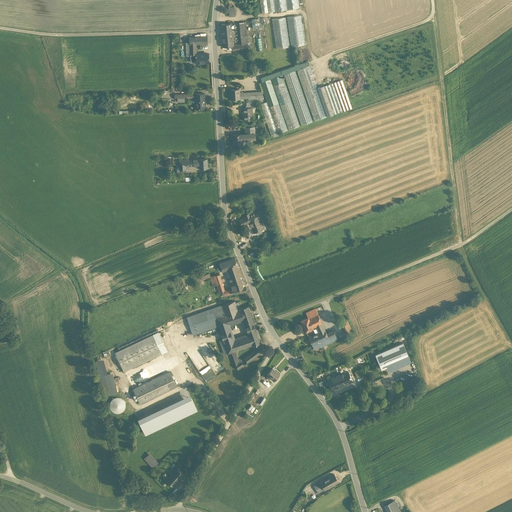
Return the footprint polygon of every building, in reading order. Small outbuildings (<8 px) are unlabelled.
[(298,0),(260,0),(262,13),(299,7),(298,0)] [(301,15),(287,17),(291,46),(305,44),(301,15)] [(285,17),(272,19),(276,48),(290,46),(285,17)] [(263,26),(263,18),(251,18),(251,27),(263,26)] [(235,23),(221,24),(223,47),(233,46),(237,45),(236,44),(235,23)] [(207,36),(189,37),(189,43),(189,44),(196,44),(196,45),(207,44),(207,36)] [(196,55),(196,56),(193,56),(192,57),(192,63),(208,62),(208,54),(196,55)] [(308,61),(261,77),(262,81),(270,79),(271,78),(282,75),(284,74),(295,70),(297,69),(309,65),(308,61)] [(309,65),(297,69),(314,121),(327,116),(317,88),(309,65)] [(295,70),(284,74),(301,125),(312,121),(295,70)] [(282,75),(271,78),(273,85),(284,81),(283,78),(284,78),(284,76),(283,77),(282,75)] [(288,130),(270,79),(262,81),(260,82),(267,101),(278,133),(288,130)] [(342,80),(324,86),(333,114),(352,108),(342,80)] [(284,81),(273,85),(289,130),(300,126),(284,81)] [(324,86),(323,86),(317,88),(327,116),(333,114),(324,86)] [(239,89),(230,89),(230,93),(230,99),(239,98),(243,98),(243,92),(239,93),(239,89)] [(262,91),(243,92),(243,98),(248,97),(248,102),(254,102),(263,101),(262,91)] [(205,93),(195,94),(195,98),(196,105),(194,105),(194,109),(196,109),(200,109),(205,108),(205,93)] [(267,101),(260,104),(271,136),(278,133),(267,101)] [(246,105),(245,105),(245,107),(243,108),(243,120),(252,119),(251,107),(255,107),(254,105),(246,105)] [(245,134),(232,135),(231,136),(231,138),(232,139),(233,139),(233,144),(242,144),(242,146),(246,146),(247,146),(246,140),(251,140),(252,139),(252,138),(255,138),(255,133),(245,134)] [(198,159),(185,160),(185,166),(197,165),(197,168),(199,168),(198,159)] [(207,159),(198,159),(199,168),(199,169),(208,168),(207,159)] [(262,209),(257,211),(261,222),(266,220),(262,209)] [(257,211),(250,214),(249,213),(245,214),(246,216),(240,219),(242,225),(243,225),(249,222),(253,233),(264,228),(261,222),(257,211)] [(242,274),(234,259),(220,263),(223,272),(230,270),(232,288),(244,286),(242,274)] [(231,288),(224,290),(219,274),(214,276),(217,285),(220,296),(232,294),(231,288)] [(235,300),(186,317),(192,335),(218,326),(215,317),(238,309),(236,302),(235,300)] [(242,308),(240,308),(244,320),(247,330),(255,327),(248,306),(242,308)] [(238,309),(215,317),(218,326),(227,354),(231,352),(236,351),(232,340),(231,336),(232,336),(229,325),(244,320),(240,308),(238,309)] [(316,309),(307,313),(309,317),(314,328),(317,326),(323,324),(316,309)] [(351,327),(346,316),(340,319),(346,330),(351,327)] [(309,317),(301,320),(306,331),(314,328),(309,317)] [(323,324),(317,326),(319,332),(324,341),(336,335),(334,330),(327,333),(323,324)] [(249,334),(232,340),(236,351),(257,344),(261,343),(255,327),(247,330),(248,331),(249,334)] [(232,336),(231,336),(232,340),(249,334),(248,331),(232,336)] [(319,332),(309,337),(315,350),(326,345),(324,341),(319,332)] [(166,351),(158,333),(153,336),(161,354),(166,351)] [(152,335),(115,353),(124,371),(161,354),(153,336),(152,335)] [(336,335),(324,341),(326,345),(338,340),(336,335)] [(198,347),(207,362),(217,356),(209,341),(198,347)] [(259,348),(240,361),(239,358),(234,360),(237,369),(263,351),(261,343),(257,344),(259,348)] [(403,344),(375,356),(380,370),(386,367),(388,371),(410,362),(403,344)] [(102,358),(95,360),(106,394),(113,392),(107,374),(102,358)] [(280,374),(273,368),(267,374),(274,380),(280,374)] [(170,371),(134,388),(141,403),(177,386),(170,371)] [(117,391),(111,372),(107,374),(113,392),(117,391)] [(349,372),(337,376),(341,386),(353,381),(349,372)] [(337,376),(329,380),(333,390),(341,386),(337,376)] [(125,407),(125,404),(125,401),(123,399),(120,397),(117,397),(114,397),(112,399),(110,402),(109,405),(110,408),(112,410),(114,412),(117,412),(120,412),(123,410),(125,407)] [(151,453),(145,458),(152,467),(159,462),(151,453)] [(177,467),(166,480),(173,487),(184,474),(177,467)] [(334,474),(325,479),(328,483),(330,486),(339,481),(334,474)] [(322,487),(320,482),(314,486),(318,493),(330,486),(328,483),(322,487)] [(177,495),(172,490),(168,495),(173,500),(177,495)] [(400,511),(395,500),(385,505),(386,508),(385,509),(386,510),(387,510),(387,511),(400,511)]
